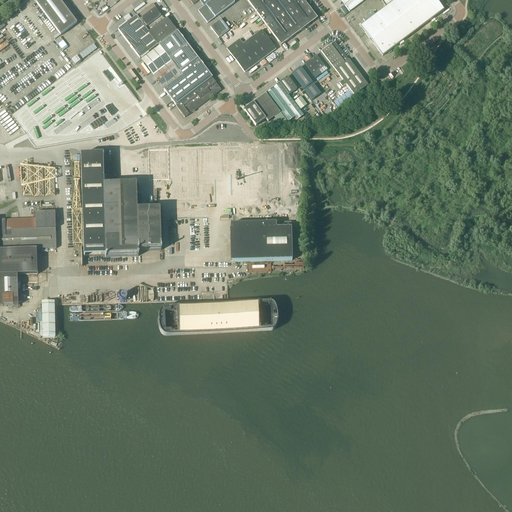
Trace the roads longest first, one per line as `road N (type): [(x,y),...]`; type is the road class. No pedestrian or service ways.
road 1 (unknown): [(64,182),(73,261),(223,257)]
road 2 (unclassified): [(98,25),(182,137),(230,104)]
road 3 (unclassified): [(339,21),(386,73),(456,19),(462,11),(453,0)]
road 4 (unclassified): [(243,94),(339,21)]
